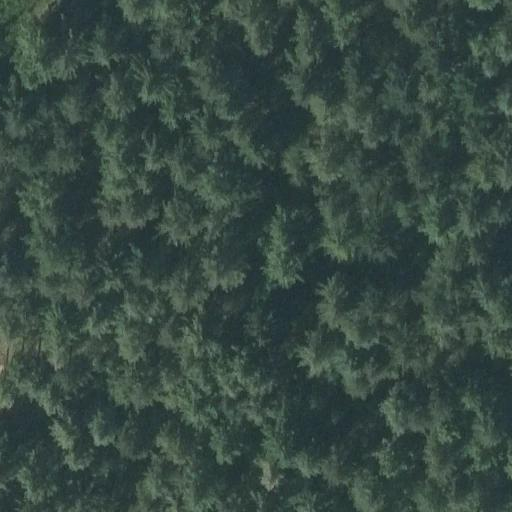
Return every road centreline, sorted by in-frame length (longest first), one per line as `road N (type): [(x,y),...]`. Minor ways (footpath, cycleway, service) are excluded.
road 1 (track): [(281,0),(368,511)]
road 2 (track): [(348,392),(511,361)]
